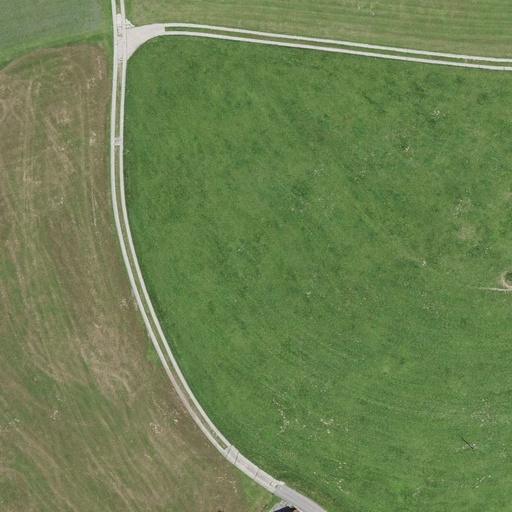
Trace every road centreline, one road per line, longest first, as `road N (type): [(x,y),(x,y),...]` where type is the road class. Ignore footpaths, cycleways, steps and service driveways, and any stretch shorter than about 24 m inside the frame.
road 1 (track): [(116,0),(123,39),(117,197),(134,282),(180,393),(217,449)]
road 2 (track): [(123,39),(165,29),(511,67)]
